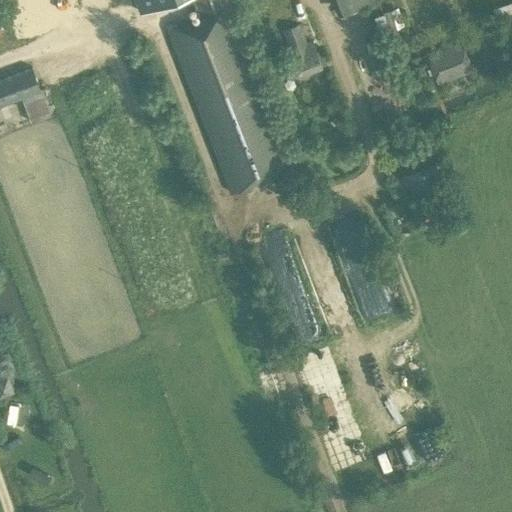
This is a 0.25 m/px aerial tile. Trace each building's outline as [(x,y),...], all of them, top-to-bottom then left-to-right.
[(293,168),(229,6),(227,0),(155,0),(157,6),(171,0),(192,0),(200,18),(167,31),(230,193),(293,168)] [(511,0),(493,7),(497,18),(511,12),(511,0)] [(403,28),(398,11),(383,16),(388,33),(403,28)] [(298,24),(282,30),(300,76),(322,67),(312,40),(306,43),(298,24)] [(462,41),(425,55),(437,86),(474,71),(462,41)] [(32,67),(0,79),(0,104),(41,89),(32,67)] [(327,358),(305,366),(337,452),(359,444),(327,358)]
